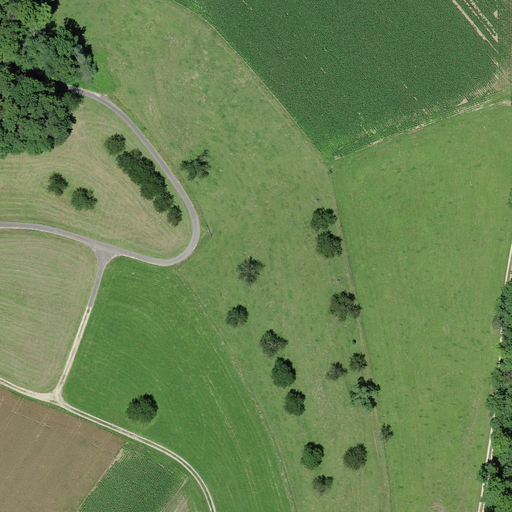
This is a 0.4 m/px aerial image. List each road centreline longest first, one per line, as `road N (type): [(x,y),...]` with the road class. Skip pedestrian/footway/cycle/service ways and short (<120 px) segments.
road 1 (track): [(0,228),(54,232),(158,263),(179,260),(197,230),(161,159),(123,117),(95,99),(0,70)]
road 2 (track): [(212,511),(195,476),(160,450),(0,380)]
road 3 (track): [(481,511),(511,257)]
road 4 (track): [(107,250),(54,399)]
